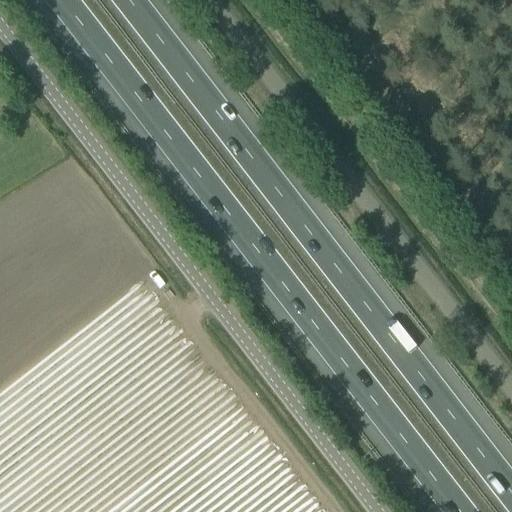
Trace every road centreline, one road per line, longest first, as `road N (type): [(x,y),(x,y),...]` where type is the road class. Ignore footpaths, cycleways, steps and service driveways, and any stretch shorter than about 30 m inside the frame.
road 1 (motorway): [(63,0),(458,511)]
road 2 (motorway): [(511,493),(131,0)]
road 3 (unclassified): [(372,511),(0,32)]
road 4 (unclassified): [(511,387),(210,0)]
